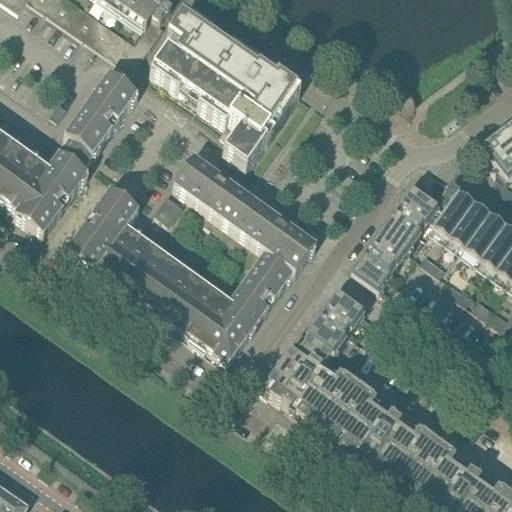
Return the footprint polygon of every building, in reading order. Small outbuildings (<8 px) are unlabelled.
[(17,19),(25,7),(29,0),(5,0),(1,8),(17,19)] [(62,0),(29,0),(25,7),(49,23),(64,1),(62,0)] [(93,0),(144,35),(150,26),(159,32),(170,14),(148,0),(93,0)] [(49,23),(72,39),(87,17),(64,1),(49,23)] [(111,34),(87,17),(72,39),(95,55),(111,34)] [(221,162),(244,179),(248,174),(249,175),(255,167),(254,166),(256,163),(257,163),(263,155),(261,154),(280,128),(281,129),(287,120),(286,119),(288,116),(290,117),(296,108),(294,108),(298,103),(274,86),(272,89),(256,79),(257,77),(255,76),(256,74),(245,67),(244,68),(241,66),(242,64),(233,58),(232,60),(209,44),(206,42),(207,40),(198,34),(197,35),(194,33),(195,32),(187,26),(186,27),(181,24),(165,47),(169,51),(148,82),(153,85),(152,86),(160,93),(161,91),(164,93),(163,95),(172,101),(173,99),(199,118),(198,119),(207,125),(208,124),(211,126),(210,127),(221,135),(222,134),(223,134),(218,141),(230,149),(221,162)] [(162,34),(159,32),(150,26),(144,35),(134,50),(111,34),(95,55),(130,79),(162,34)] [(67,148),(65,150),(57,162),(81,179),(90,167),(135,103),(106,82),(62,144),(67,148)] [(48,122),(56,127),(65,114),(58,108),(48,122)] [(511,128),(479,154),(499,181),(505,187),(511,181),(511,128)] [(0,195),(24,162),(0,145),(0,195)] [(45,178),(24,162),(0,195),(0,214),(41,245),(57,223),(28,202),(45,178)] [(45,178),(28,202),(57,223),(86,183),(81,179),(57,162),(45,178)] [(171,195),(232,239),(253,210),(192,166),(171,195)] [(391,221),(378,238),(407,258),(418,243),(417,242),(423,234),(424,235),(429,228),(435,232),(442,221),(432,214),(447,193),(426,178),(411,199),(408,197),(395,215),(398,217),(394,223),(391,221)] [(511,211),(511,197),(496,186),(489,195),(511,211)] [(511,243),(456,204),(460,199),(460,198),(449,190),(447,193),(432,214),(442,221),(435,232),(430,238),(511,296),(511,243)] [(63,260),(92,281),(125,235),(137,219),(108,198),(63,260)] [(166,231),(180,212),(166,202),(153,221),(166,231)] [(314,254),(290,236),(253,210),(232,239),(262,261),(291,281),(293,283),(314,254)] [(168,266),(125,235),(92,281),(135,312),(168,266)] [(395,275),(407,258),(378,238),(367,255),(370,257),(365,263),(362,261),(350,279),(378,299),(390,282),(389,281),(394,274),(395,275)] [(256,329),(291,281),(262,261),(228,309),(256,329)] [(419,268),(429,275),(434,268),(424,261),(419,268)] [(178,343),(211,297),(168,266),(135,312),(178,343)] [(443,275),(434,268),(429,275),(438,282),(443,275)] [(445,297),(455,304),(460,297),(451,290),(445,297)] [(256,329),(228,309),(211,297),(178,343),(215,369),(218,366),(226,372),(256,329)] [(470,304),(460,297),(455,304),(465,311),(470,304)] [(319,381),(322,377),(362,321),(334,301),(304,343),(306,344),(293,363),(319,381)] [(486,312),(479,322),(488,328),(495,318),(486,312)] [(495,318),(488,328),(507,341),(511,334),(511,319),(507,327),(495,318)] [(260,398),(286,417),(337,454),(368,410),(322,377),(319,381),(293,363),(288,359),(260,398)] [(337,454),(409,506),(443,460),(416,440),(414,443),(398,432),(399,431),(388,423),(387,424),(368,410),(337,454)] [(409,506),(418,511),(511,511),(511,509),(495,497),(493,499),(477,488),(478,487),(467,480),(467,481),(451,469),(453,467),(443,460),(409,506)] [(0,511),(21,511),(0,497),(0,511)]
